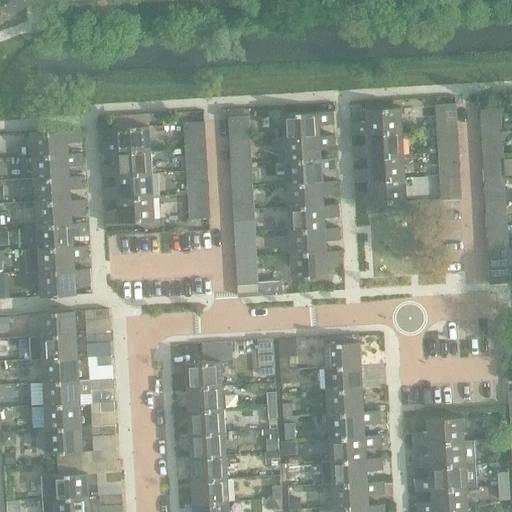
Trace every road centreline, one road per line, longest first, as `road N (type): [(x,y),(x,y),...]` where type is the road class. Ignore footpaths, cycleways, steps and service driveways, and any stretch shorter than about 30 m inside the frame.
road 1 (residential): [(414,318),(480,313),(467,94)]
road 2 (residential): [(156,511),(144,330),(228,326)]
road 3 (residential): [(228,326),(414,318)]
road 4 (residential): [(226,265),(219,106)]
road 5 (residential): [(500,370),(416,376),(414,318)]
